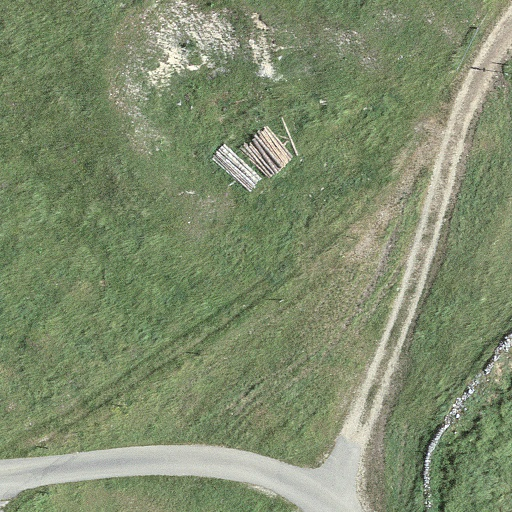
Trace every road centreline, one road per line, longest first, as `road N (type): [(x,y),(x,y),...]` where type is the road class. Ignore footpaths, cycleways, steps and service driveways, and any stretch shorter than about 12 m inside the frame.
road 1 (track): [(350,511),(361,425),(462,112),(511,22)]
road 2 (unclassified): [(334,511),(264,468),(185,459),(0,482)]
